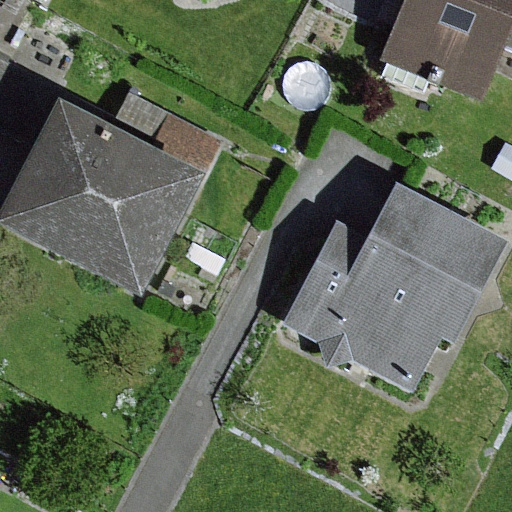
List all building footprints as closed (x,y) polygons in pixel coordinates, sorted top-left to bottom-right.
[(511,0),(402,0),(377,66),(481,106),(501,53),(511,56),(511,0)] [(0,66),(0,133),(23,145),(49,89),(0,66)] [(0,211),(0,245),(131,313),(218,146),(164,118),(141,162),(50,115),(0,211)] [(511,151),(504,147),(490,174),(511,185),(511,151)] [(498,253),(387,197),(362,246),(329,230),(279,329),(314,347),(322,374),(351,366),(408,395),(433,345),(448,353),(498,253)]
